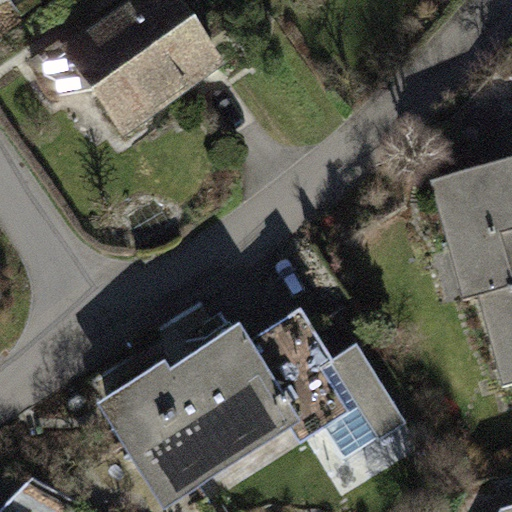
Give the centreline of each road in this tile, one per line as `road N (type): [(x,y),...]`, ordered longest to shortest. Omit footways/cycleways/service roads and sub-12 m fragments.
road 1 (residential): [(107,323),(297,196),(511,0)]
road 2 (residential): [(0,174),(107,323)]
road 3 (residential): [(0,396),(107,323)]
